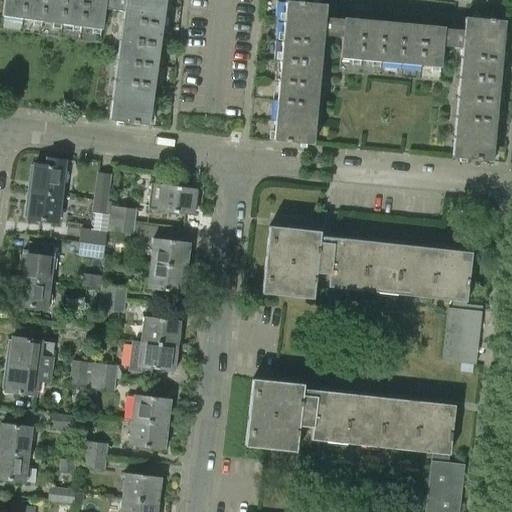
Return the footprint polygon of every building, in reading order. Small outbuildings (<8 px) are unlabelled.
[(3,0),(0,21),(0,30),(99,44),(104,10),(123,12),(108,121),(131,124),(131,125),(136,126),(136,125),(147,127),(164,0),(3,0)] [(338,73),(439,82),(442,47),(461,49),(451,158),(474,160),(474,161),(479,162),(479,161),(491,162),(504,22),(492,21),(492,20),(487,20),(464,18),(463,31),(444,29),(444,28),(343,19),(343,21),(324,19),(326,6),(302,4),(302,3),(297,2),(297,3),(285,2),(272,142),(284,143),(284,144),(289,144),(312,146),(322,36),(341,38),(338,73)] [(33,165),(33,169),(30,169),(29,179),(31,179),(30,192),(61,196),(65,161),(46,159),(45,167),(33,165)] [(97,173),(93,201),(106,203),(110,175),(97,173)] [(196,190),(158,185),(150,184),(147,210),(193,216),(196,190)] [(30,192),(28,205),(26,204),(24,215),(27,215),(26,219),(57,223),(61,196),(30,192)] [(106,203),(93,201),(92,214),(105,215),(106,203)] [(109,220),(135,223),(136,210),(110,207),(109,220)] [(135,223),(109,220),(107,232),(133,236),(135,223)] [(458,302),(465,303),(470,253),(468,253),(468,258),(319,242),(320,233),(268,227),(261,294),(312,300),(315,273),(328,275),(326,288),(452,301),(458,302)] [(78,243),(104,246),(106,233),(80,230),(78,243)] [(152,239),(149,264),(187,269),(190,244),(152,239)] [(19,255),(18,266),(20,266),(19,279),(50,283),(53,256),(52,256),(53,246),(27,242),(26,252),(22,252),(21,255),(19,255)] [(104,246),(78,243),(77,255),(102,259),(104,246)] [(187,269),(149,264),(146,290),(183,294),(187,269)] [(97,277),(84,275),(82,286),(96,288),(97,277)] [(19,279),(17,291),(15,291),(13,301),(16,302),(15,306),(46,310),(50,283),(19,279)] [(99,298),(125,301),(127,288),(101,285),(99,298)] [(125,301),(99,298),(98,311),(124,314),(125,301)] [(458,310),(458,302),(452,301),(451,309),(447,309),(441,361),(474,365),(480,312),(458,310)] [(92,319),(66,316),(65,329),(91,332),(92,319)] [(139,343),(177,348),(180,322),(142,317),(139,343)] [(11,339),(10,342),(8,342),(7,352),(9,353),(8,365),(51,370),(54,344),(11,339)] [(134,342),(130,371),(152,374),(152,370),(174,372),(177,348),(139,343),(134,342)] [(73,361),(71,373),(85,375),(87,363),(73,361)] [(91,363),(90,376),(116,379),(117,366),(91,363)] [(8,365),(6,378),(4,378),(3,388),(5,388),(4,392),(35,396),(37,382),(49,383),(51,370),(8,365)] [(85,375),(71,373),(70,385),(84,387),(85,375)] [(116,379),(90,376),(88,389),(114,392),(116,379)] [(434,454),(441,455),(448,455),(453,406),(452,406),(451,411),(301,395),(303,385),(251,379),(243,447),(295,453),(298,426),(311,427),(309,440),(434,454)] [(133,395),(130,421),(168,425),(171,400),(133,395)] [(80,419),(53,415),(52,428),(79,431),(80,419)] [(168,425),(130,421),(127,446),(165,451),(168,425)] [(0,425),(0,427),(0,452),(28,456),(31,429),(0,425)] [(80,454),(106,457),(107,445),(82,442),(80,454)] [(0,452),(0,479),(25,483),(28,456),(0,452)] [(106,457),(80,454),(79,467),(104,470),(106,457)] [(441,455),(434,454),(433,462),(429,462),(423,511),(457,511),(459,502),(453,502),(457,466),(463,466),(463,465),(440,463),(441,455)] [(75,461),(61,460),(59,471),(73,473),(75,461)] [(120,499),(158,504),(161,478),(123,474),(120,499)] [(75,491),(49,488),(47,501),(73,504),(75,491)] [(157,511),(158,504),(120,499),(118,511),(157,511)]
